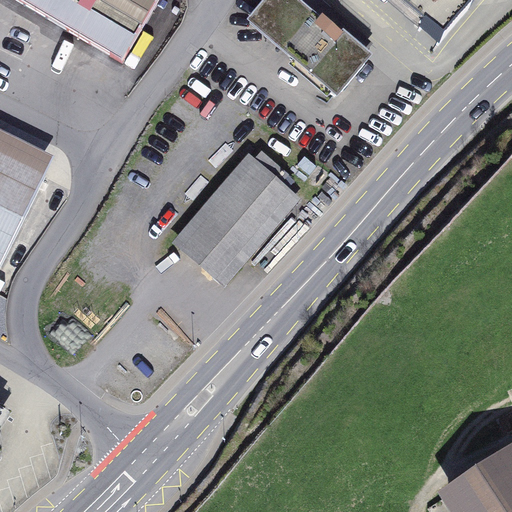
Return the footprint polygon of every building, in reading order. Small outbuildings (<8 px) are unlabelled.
[(36,0),(130,56),(164,0),(36,0)] [(373,67),(289,0),(275,0),(250,30),(343,105),(373,67)] [(384,0),(444,48),(482,0),(384,0)] [(52,149),(0,125),(0,253),(3,256),(52,149)] [(296,189),(255,155),(185,239),(227,273),(296,189)] [(11,420),(0,413),(0,471),(2,467),(0,439),(11,420)] [(511,511),(511,471),(506,464),(456,500),(465,511),(511,511)]
